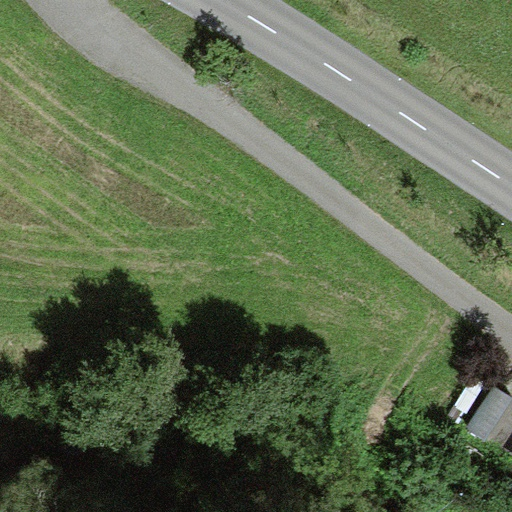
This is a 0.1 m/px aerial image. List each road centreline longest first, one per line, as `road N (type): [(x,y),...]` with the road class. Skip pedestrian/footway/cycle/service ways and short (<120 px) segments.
road 1 (residential): [(511,339),(74,0)]
road 2 (tertiary): [(214,0),(511,189)]
